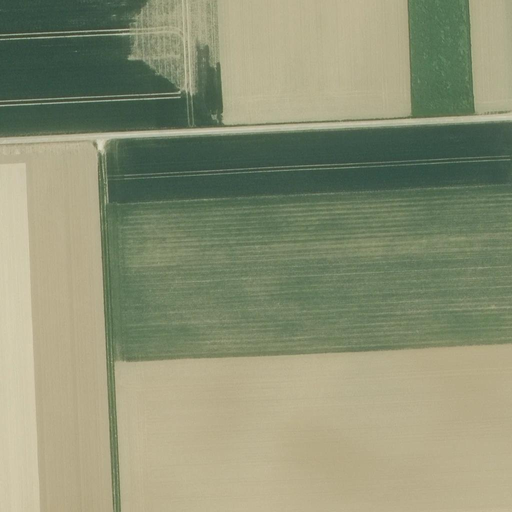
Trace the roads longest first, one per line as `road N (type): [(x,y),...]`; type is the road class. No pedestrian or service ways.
road 1 (track): [(0,142),(511,117)]
road 2 (track): [(116,511),(100,138)]
